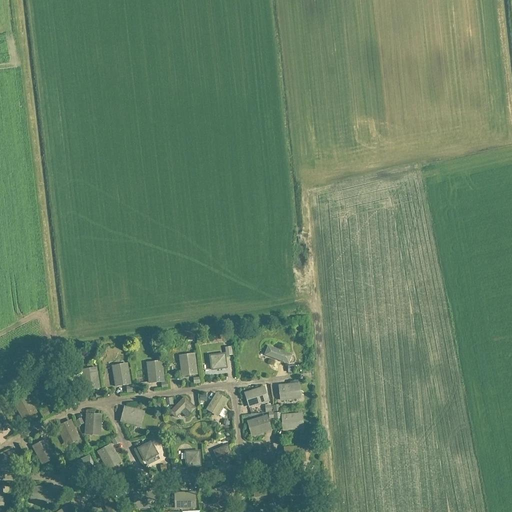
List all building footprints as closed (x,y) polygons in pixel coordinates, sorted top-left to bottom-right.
[(268,347),(265,356),(289,365),(292,355),(268,347)] [(210,356),(211,371),(227,369),(225,354),(210,356)] [(194,359),(180,361),(182,376),(196,374),(194,359)] [(147,368),(149,383),(164,381),(162,366),(147,368)] [(127,369),(113,371),(116,386),(130,384),(127,369)] [(97,373),(82,375),(85,390),(99,388),(97,373)] [(44,393),(52,406),(64,399),(56,385),(44,393)] [(295,385),(280,387),(281,401),(297,399),(295,385)] [(263,388),(249,393),(253,407),(268,402),(263,388)] [(218,416),(227,401),(217,394),(207,409),(218,416)] [(170,413),(176,418),(181,413),(187,419),(196,409),(184,398),(170,413)] [(28,399),(16,407),(23,420),(36,413),(28,399)] [(136,426),(140,412),(125,408),(121,422),(136,426)] [(0,414),(0,431),(8,427),(1,414),(0,414)] [(299,429),(298,415),(282,416),(284,431),(299,429)] [(87,416),(85,431),(100,432),(101,417),(87,416)] [(270,431),(266,417),(251,421),(256,435),(270,431)] [(71,422),(58,428),(64,442),(77,436),(71,422)] [(46,441),(33,448),(40,461),(53,455),(46,441)] [(138,449),(144,462),(158,455),(151,442),(138,449)] [(106,466),(118,459),(111,446),(98,453),(106,466)] [(227,446),(214,452),(220,466),(233,460),(227,446)] [(301,462),(300,448),(285,449),(286,463),(301,462)] [(22,456),(17,458),(14,451),(0,458),(6,471),(20,464),(19,463),(24,461),(22,456)] [(271,465),(268,451),(253,455),(256,469),(271,465)] [(200,467),(199,452),(185,453),(186,468),(200,467)] [(76,463),(82,476),(96,469),(89,456),(76,463)] [(274,494),(271,480),(256,483),(259,497),(274,494)] [(303,496),(302,481),(287,481),(287,496),(303,496)] [(235,499),(229,485),(215,491),(220,504),(235,499)] [(35,502),(50,503),(50,488),(35,488),(35,502)] [(153,493),(138,494),(139,509),(154,508),(153,493)] [(194,494),(179,494),(179,509),(195,508),(194,494)] [(116,511),(108,495),(94,502),(97,509),(104,505),(107,511),(116,511)]
